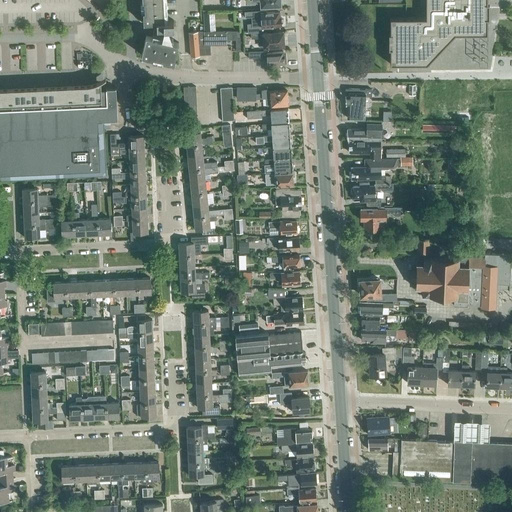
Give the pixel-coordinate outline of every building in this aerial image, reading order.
[(142,0),(144,23),(157,22),(157,37),(146,35),(141,55),(174,62),(178,42),(168,40),(167,28),(174,27),(173,20),(164,21),(163,0),(142,0)] [(390,18),(390,64),(427,64),(450,39),(450,38),(455,33),(468,33),(468,34),(488,34),(487,0),(426,0),(426,18),(390,18)] [(262,18),(262,26),(260,26),(260,25),(247,26),(248,32),(251,32),(263,31),(263,32),(270,31),(269,26),(281,25),(281,24),(283,22),(282,18),(281,17),(280,16),(280,11),(266,12),(266,11),(259,12),(259,11),(246,12),(246,18),(257,17),(257,15),(259,15),(260,18),(262,18)] [(190,54),(191,55),(199,55),(199,54),(210,53),(210,44),(226,44),(226,39),(236,38),(236,37),(236,32),(236,31),(197,31),(189,31),(190,54)] [(270,32),(270,31),(263,32),(263,31),(251,32),(251,38),(260,38),(259,35),(263,35),(264,48),(271,47),(271,46),(284,45),(283,43),(284,43),(284,39),(283,38),(283,31),(270,32)] [(267,50),(248,51),(249,59),(267,57),(267,65),(284,64),(284,61),(285,60),(285,57),(284,57),(284,54),(283,54),(282,52),(267,53),(267,50)] [(0,179),(105,174),(103,128),(103,121),(118,120),(116,87),(110,88),(13,92),(0,92),(0,179)] [(232,95),(232,87),(220,88),(220,95),(232,95)] [(267,89),(262,89),(262,93),(256,94),(256,87),(237,87),(237,98),(249,98),(249,99),(255,100),(255,99),(262,99),(262,98),(266,98),(267,105),(271,105),(288,104),(287,102),(288,102),(288,97),(287,97),(287,90),(268,91),(268,90),(267,89)] [(345,88),(345,95),(346,104),(348,104),(348,118),(364,118),(365,105),(366,96),(372,96),(372,89),(345,88)] [(262,118),(262,115),(271,114),(271,121),(289,120),(288,119),(289,118),(289,115),(288,114),(288,108),(246,111),(247,119),(262,118)] [(289,122),(262,124),(252,125),(252,130),(262,130),(262,129),(272,128),(272,135),(290,134),(290,132),(291,131),(290,128),(289,128),(289,122)] [(367,123),(367,128),(347,129),(348,139),(381,140),(381,123),(367,123)] [(232,141),(230,124),(221,125),(223,142),(232,141)] [(422,124),(422,131),(433,131),(433,132),(450,133),(451,125),(422,124)] [(245,134),(245,130),(247,130),(246,126),(234,126),(235,134),(245,134)] [(207,138),(201,138),(200,132),(185,133),(186,146),(202,144),(201,144),(212,143),(212,136),(207,136),(207,138)] [(129,136),(129,142),(119,143),(116,144),(116,133),(110,134),(110,143),(110,149),(119,148),(129,148),(144,147),(144,135),(129,136)] [(290,139),(290,134),(272,135),(263,136),(263,141),(273,140),(273,147),(290,146),(290,145),(291,143),(291,141),(290,139)] [(380,140),(370,140),(348,140),(349,152),(370,152),(370,158),(380,158),(380,140)] [(471,151),(471,143),(462,143),(462,151),(471,151)] [(203,156),(202,144),(186,146),(188,158),(203,156)] [(290,146),(273,147),(264,148),(264,152),(264,153),(274,153),(274,159),(291,158),(291,157),(292,155),(292,153),(291,152),(290,146)] [(145,159),(144,147),(129,148),(130,160),(145,159)] [(386,149),(386,157),(410,156),(410,148),(386,149)] [(217,161),(203,163),(203,156),(188,158),(189,169),(217,167),(217,161)] [(381,177),(380,166),(397,166),(397,165),(401,165),(401,166),(412,166),(412,160),(410,160),(410,157),(380,158),(370,158),(364,158),(365,166),(351,166),(352,179),(375,178),(375,183),(391,182),(391,176),(381,177)] [(292,170),(292,169),(293,167),(293,165),(292,164),(291,158),(274,159),(264,160),(265,165),(265,172),(275,171),(292,170)] [(145,171),(145,159),(130,160),(130,172),(145,171)] [(205,180),(205,173),(218,172),(217,167),(189,169),(190,181),(205,180)] [(120,178),(130,178),(131,184),(146,183),(145,171),(130,172),(120,172),(112,173),(112,178),(120,177),(120,178)] [(294,181),(294,179),(293,178),(292,172),(265,174),(266,183),(276,183),(276,185),(293,184),(293,182),(294,181)] [(206,192),(205,180),(190,181),(191,193),(206,192)] [(359,185),(353,186),(354,200),(367,199),(367,206),(380,206),(381,199),(375,199),(375,190),(384,189),(386,192),(392,192),(393,189),(393,183),(390,183),(374,183),(374,184),(369,185),(369,182),(359,183),(359,185)] [(147,195),(146,183),(131,184),(131,190),(127,190),(125,192),(126,196),(147,195)] [(56,194),(38,195),(38,188),(22,189),(23,201),(56,199),(56,194)] [(300,208),(301,208),(301,195),(297,195),(296,189),(289,189),(276,189),(276,204),(281,204),(281,208),(282,208),(282,216),(299,216),(299,214),(300,214),(300,208)] [(208,204),(206,192),(191,193),(192,205),(208,204)] [(147,207),(147,195),(126,196),(126,202),(131,202),(132,208),(147,207)] [(39,212),(38,205),(56,205),(56,199),(23,201),(23,213),(39,212)] [(98,234),(98,219),(97,204),(91,204),(92,219),(86,219),(86,235),(98,234)] [(209,216),(208,204),(192,205),(194,217),(209,216)] [(148,219),(147,207),(132,208),(132,214),(126,215),(126,220),(128,220),(148,219)] [(386,213),(392,213),(395,216),(399,216),(402,214),(401,207),(392,207),(377,207),(378,208),(360,209),(361,220),(363,220),(364,229),(368,229),(378,229),(383,229),(383,220),(386,219),(386,213)] [(39,219),(39,212),(23,213),(24,225),(45,224),(45,219),(39,219)] [(86,235),(86,219),(79,220),(79,212),(74,212),(74,220),(74,235),(86,235)] [(210,227),(209,221),(216,220),(216,215),(209,216),(194,217),(195,229),(202,229),(202,234),(214,233),(214,227),(210,227)] [(110,218),(98,219),(98,234),(111,233),(110,218)] [(148,231),(148,219),(128,220),(128,225),(132,225),(133,232),(130,232),(130,238),(143,238),(143,232),(148,231)] [(74,235),(74,220),(61,220),(62,236),(74,235)] [(280,220),(269,221),(269,227),(271,227),(271,233),(281,233),(281,234),(297,233),(296,231),(298,230),(298,227),(297,226),(296,220),(285,220),(280,220)] [(40,236),(39,229),(45,229),(45,224),(24,225),(25,237),(40,236)] [(208,243),(208,236),(191,237),(191,242),(178,243),(179,255),(194,254),(201,254),(200,244),(208,243)] [(298,237),(279,238),(267,237),(267,238),(262,238),(262,242),(279,243),(280,251),(299,249),(298,237)] [(429,253),(430,239),(417,239),(416,253),(429,253)] [(249,253),(248,241),(239,242),(239,253),(249,253)] [(485,253),(485,256),(469,255),(458,254),(458,258),(423,257),(423,264),(416,264),(416,271),(411,270),(411,280),(416,281),(415,288),(422,288),(422,295),(454,296),(454,305),(467,306),(467,304),(482,305),(482,306),(495,307),(495,290),(501,289),(501,284),(510,284),(511,254),(485,253)] [(195,266),(194,254),(179,255),(179,267),(195,266)] [(283,255),(272,256),(266,257),(267,262),(281,261),(281,259),(283,259),(284,270),(291,269),(290,267),(300,266),(299,254),(283,256),(283,255)] [(209,272),(203,272),(195,273),(195,266),(179,267),(180,279),(202,278),(209,278),(209,272)] [(301,278),(300,277),(299,270),(276,272),(270,272),(270,277),(278,277),(278,276),(282,275),(282,285),(300,283),(300,281),(301,281),(301,280),(301,279),(301,278)] [(150,277),(138,278),(138,293),(139,293),(139,298),(144,298),(143,293),(151,293),(150,277)] [(138,293),(138,278),(126,279),(126,294),(138,293)] [(204,283),(202,283),(202,278),(180,279),(181,291),(191,291),(192,298),(205,297),(204,283)] [(380,294),(379,279),(378,279),(378,278),(372,278),(373,280),(360,280),(360,282),(359,282),(359,287),(360,287),(361,295),(366,295),(366,299),(374,299),(374,300),(385,300),(397,300),(396,293),(384,293),(380,294)] [(114,294),(114,279),(102,280),(102,295),(114,294)] [(126,294),(126,279),(114,279),(114,294),(126,294)] [(90,295),(90,280),(78,281),(79,296),(90,295)] [(96,306),(96,295),(102,295),(102,280),(90,280),(90,295),(91,295),(91,306),(91,315),(96,314),(96,306)] [(67,297),(66,281),(54,282),(54,287),(47,288),(47,301),(55,301),(55,297),(67,297)] [(79,296),(78,281),(66,281),(67,297),(79,296)] [(274,305),(281,304),(281,310),(302,309),(302,307),(303,306),(303,302),(302,302),(302,296),(285,298),(285,297),(273,298),(274,305)] [(393,307),(393,304),(393,303),(360,301),(360,313),(389,314),(389,307),(393,307)] [(193,311),(193,323),(216,322),(215,317),(208,317),(208,310),(193,311)] [(303,322),(304,321),(304,317),(303,316),(303,311),(275,313),(275,319),(286,319),(287,325),(304,323),(303,322)] [(383,321),(383,316),(362,315),(363,328),(378,328),(379,321),(383,321)] [(137,319),(137,326),(135,327),(133,326),(131,325),(129,326),(127,327),(118,327),(119,333),(127,332),(137,332),(153,331),(152,319),(137,319)] [(209,334),(209,328),(216,328),(216,322),(193,323),(194,335),(209,334)] [(29,332),(39,332),(38,323),(29,323),(29,332)] [(0,350),(7,350),(7,343),(9,343),(9,337),(1,338),(1,329),(0,328),(0,350)] [(388,334),(394,334),(394,337),(406,338),(406,329),(396,329),(361,328),(361,340),(370,340),(370,342),(385,343),(385,332),(388,333),(388,334)] [(153,343),(153,331),(137,332),(138,344),(153,343)] [(306,361),(305,352),(304,352),(304,351),(303,351),(301,331),(268,335),(268,332),(235,335),(239,374),(271,371),(271,366),(304,363),(304,361),(306,361)] [(489,333),(488,343),(502,344),(503,334),(489,333)] [(210,346),(209,334),(194,335),(194,347),(210,346)] [(154,355),(153,343),(138,344),(138,355),(138,356),(154,355)] [(210,358),(210,352),(217,352),(217,345),(210,346),(194,347),(195,359),(210,358)] [(385,359),(396,358),(396,357),(395,346),(382,347),(382,353),(368,354),(370,375),(386,374),(385,359)] [(403,347),(395,346),(396,357),(402,357),(403,347)] [(414,366),(414,362),(414,356),(411,356),(411,347),(403,347),(402,357),(402,367),(408,368),(407,383),(421,383),(422,366),(414,366)] [(3,363),(10,363),(10,357),(7,357),(7,350),(0,350),(0,372),(3,372),(3,363)] [(486,375),(487,386),(500,387),(500,368),(501,366),(489,365),(489,351),(482,351),(481,375),(486,375)] [(154,367),(154,355),(138,356),(138,355),(134,356),(134,361),(139,361),(139,368),(154,367)] [(442,369),(442,361),(443,357),(437,357),(436,357),(436,363),(422,362),(422,366),(421,383),(425,383),(425,385),(433,385),(433,384),(435,384),(436,369),(442,369)] [(211,370),(210,358),(195,359),(196,371),(211,370)] [(475,371),(469,370),(469,365),(462,365),(461,370),(462,370),(461,385),(467,385),(467,386),(473,387),(473,385),(474,386),(475,371)] [(155,379),(154,367),(139,368),(139,380),(155,379)] [(511,372),(505,372),(506,368),(500,368),(500,372),(500,387),(511,387),(511,372)] [(211,382),(211,370),(196,371),(196,383),(211,382)] [(308,382),(309,381),(308,377),(307,376),(307,370),(284,372),(284,371),(272,372),(272,378),(279,377),(279,376),(284,376),(285,385),(308,383),(308,382)] [(462,370),(461,370),(448,370),(447,384),(461,385),(462,370)] [(31,372),(31,384),(46,384),(46,371),(31,372)] [(155,391),(155,379),(139,380),(135,380),(135,385),(140,385),(140,392),(155,391)] [(212,394),(211,382),(196,383),(197,395),(212,394)] [(47,396),(46,384),(31,384),(32,396),(47,396)] [(291,392),(283,393),(283,385),(269,386),(270,394),(279,393),(280,404),(292,403),(292,412),(310,411),(309,397),(292,398),(291,392)] [(156,403),(155,391),(140,392),(141,404),(156,403)] [(212,406),(212,400),(218,399),(221,402),(232,401),(232,394),(223,394),(212,394),(197,395),(197,407),(202,407),(202,415),(220,414),(220,406),(212,406)] [(106,402),(106,395),(94,396),(95,418),(107,418),(106,402)] [(47,403),(47,396),(32,396),(32,408),(52,408),(52,407),(52,402),(47,403)] [(95,418),(94,396),(88,396),(86,398),(82,398),(83,419),(95,418)] [(82,398),(82,397),(76,397),(76,404),(70,404),(70,419),(83,419),(82,398)] [(118,402),(106,402),(107,418),(119,417),(118,402)] [(156,415),(156,403),(141,404),(137,404),(137,409),(141,408),(141,416),(156,415)] [(53,419),(48,419),(48,413),(57,413),(57,420),(66,419),(65,407),(57,407),(52,407),(52,408),(32,408),(33,421),(38,420),(38,427),(53,426),(53,419)] [(390,433),(389,416),(367,418),(368,434),(390,433)] [(217,429),(233,428),(233,418),(217,419),(217,429)] [(488,423),(454,421),(453,437),(487,438),(488,423)] [(202,425),(202,426),(187,427),(187,439),(207,438),(215,438),(215,432),(207,433),(207,425),(202,425)] [(311,428),(295,430),(295,427),(283,428),(283,436),(276,436),(277,444),(296,443),(296,442),(312,441),(311,437),(312,437),(312,435),(313,434),(313,431),(311,430),(311,428)] [(203,450),(203,443),(207,443),(207,438),(187,439),(188,451),(203,450)] [(387,444),(395,444),(394,439),(387,439),(387,438),(368,438),(369,449),(388,449),(387,444)] [(511,442),(472,441),(472,440),(454,439),(454,441),(401,438),(401,451),(393,451),(392,478),(511,483),(511,442)] [(313,454),(314,452),(314,450),(313,448),(312,443),(281,445),(282,451),(296,450),(297,456),(313,455),(313,454)] [(7,456),(3,457),(3,450),(0,450),(0,478),(13,478),(13,471),(15,471),(15,465),(7,465),(7,456)] [(203,457),(203,450),(188,451),(188,463),(208,462),(208,457),(203,457)] [(285,459),(285,460),(276,460),(276,464),(285,464),(297,463),(297,471),(314,469),(315,468),(315,462),(314,462),(313,457),(297,458),(285,459)] [(158,461),(146,462),(147,483),(152,483),(152,477),(159,476),(158,461)] [(135,478),(134,462),(122,463),(123,485),(128,484),(128,478),(135,478)] [(147,483),(146,462),(134,462),(135,478),(141,477),(141,484),(147,483)] [(204,474),(204,467),(208,467),(208,462),(188,463),(189,475),(198,475),(198,483),(213,482),(212,473),(204,474)] [(111,479),(110,463),(98,464),(99,479),(111,479)] [(123,485),(122,463),(110,463),(111,479),(117,478),(117,485),(123,485)] [(87,480),(86,464),(74,465),(75,480),(87,480)] [(99,479),(98,464),(86,464),(87,480),(93,479),(93,484),(99,484),(98,479),(99,479)] [(75,480),(74,465),(62,465),(62,481),(75,480)] [(316,472),(300,473),(287,474),(288,484),(294,484),(294,482),(301,481),(301,485),(317,483),(316,472)] [(13,485),(13,478),(0,478),(0,482),(0,485),(0,500),(14,500),(13,491),(16,491),(16,485),(13,485)] [(316,499),(318,497),(317,494),(316,493),(316,488),(299,489),(299,487),(287,488),(287,494),(299,493),(300,501),(316,500),(316,499)] [(255,504),(254,495),(245,495),(245,496),(245,505),(246,505),(255,504)] [(223,511),(223,504),(223,499),(212,500),(213,501),(200,503),(201,511),(223,511)] [(318,511),(319,511),(317,510),(317,503),(297,505),(284,506),(284,505),(279,505),(279,511),(318,511)]
